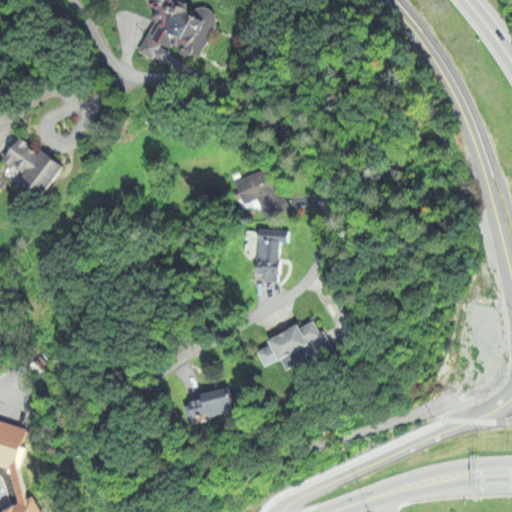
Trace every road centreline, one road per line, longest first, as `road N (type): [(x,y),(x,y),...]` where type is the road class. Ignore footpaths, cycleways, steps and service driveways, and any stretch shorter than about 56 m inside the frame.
road 1 (residential): [(465,425),(443,408),(178,464),(114,467),(104,459),(104,416),(309,279),(331,253),(337,203),(307,143),(264,111),(199,81),(156,78),(64,92),(25,108),(0,133)]
road 2 (residential): [(388,0),(445,74),(484,162),(511,278),(507,404),(282,511)]
road 3 (secondary): [(511,475),(411,487),(340,511)]
